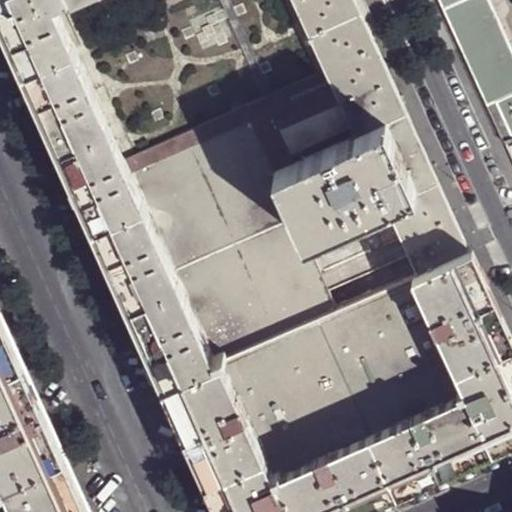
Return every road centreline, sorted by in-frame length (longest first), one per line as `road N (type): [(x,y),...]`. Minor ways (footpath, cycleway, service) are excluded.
road 1 (tertiary): [(0,159),(155,511)]
road 2 (tertiary): [(511,248),(397,0)]
